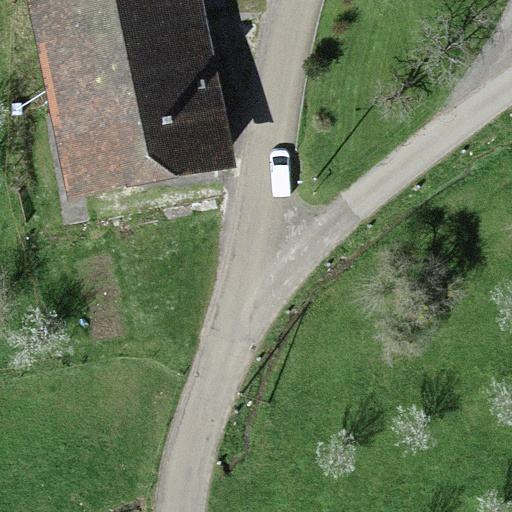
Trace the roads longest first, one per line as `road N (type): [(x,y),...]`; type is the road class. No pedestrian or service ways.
road 1 (residential): [(240,294),(511,84)]
road 2 (tertiary): [(240,294),(292,0)]
road 3 (tertiary): [(175,511),(192,419),(240,294)]
